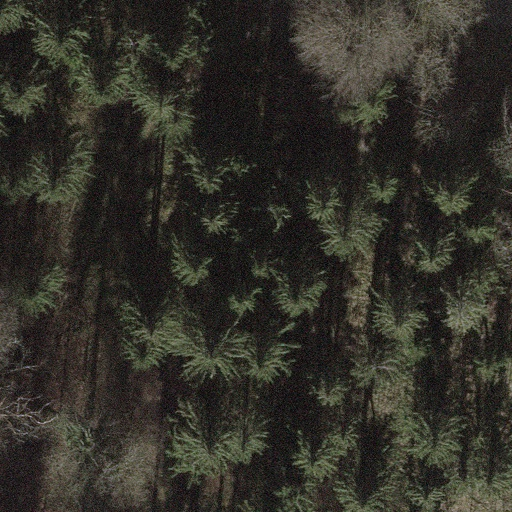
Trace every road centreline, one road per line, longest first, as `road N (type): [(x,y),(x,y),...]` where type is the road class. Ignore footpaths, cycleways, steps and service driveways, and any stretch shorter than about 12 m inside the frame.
road 1 (track): [(295,11),(240,40),(186,87),(145,145),(123,206),(128,313),(172,511)]
road 2 (track): [(511,15),(295,11)]
